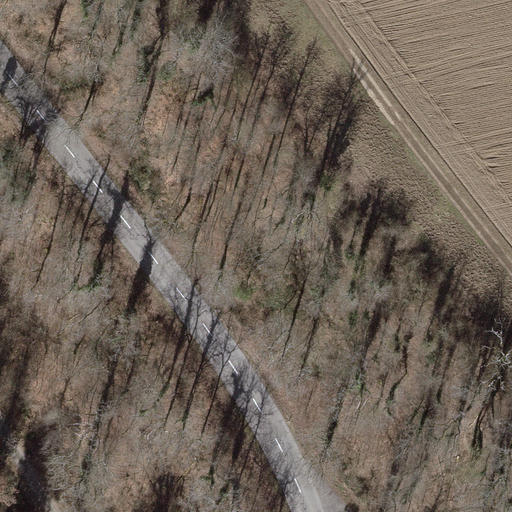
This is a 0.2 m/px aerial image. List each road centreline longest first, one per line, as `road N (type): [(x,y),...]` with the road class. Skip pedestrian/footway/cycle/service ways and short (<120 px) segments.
road 1 (tertiary): [(310,511),(261,409),(200,316),(0,61)]
road 2 (track): [(511,257),(297,0)]
